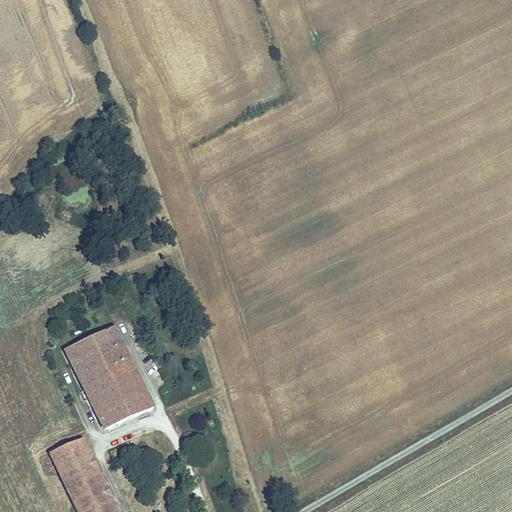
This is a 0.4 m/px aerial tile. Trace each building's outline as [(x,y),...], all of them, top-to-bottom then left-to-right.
[(109,333),(62,356),(100,435),(147,412),(109,333)] [(41,421),(44,428),(68,418),(65,410),(41,421)] [(79,444),(48,459),(57,477),(88,462),(79,444)] [(57,477),(48,459),(41,461),(49,480),(57,477)] [(88,462),(57,477),(73,511),(86,511),(107,502),(88,462)] [(86,511),(111,511),(107,502),(86,511)]
